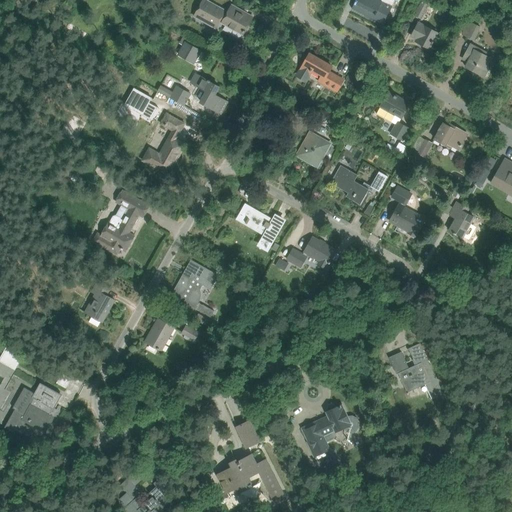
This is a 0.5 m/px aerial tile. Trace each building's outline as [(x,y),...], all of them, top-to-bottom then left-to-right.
[(215,29),(218,24),(219,21),(243,35),(251,20),(238,12),(239,9),(232,5),(227,14),(224,12),(225,10),(206,0),(203,0),(194,17),(215,29)] [(355,0),(352,8),(363,14),(366,9),(374,13),(371,18),(383,24),(395,0),(394,0),(355,0)] [(422,2),(414,15),(421,19),(428,5),(422,2)] [(461,34),(473,40),(479,27),(468,21),(461,34)] [(418,23),(416,27),(411,36),(421,41),(419,43),(429,48),(432,43),(433,43),(434,42),(433,41),(437,33),(418,23)] [(185,41),(177,54),(194,63),(201,50),(185,41)] [(465,67),(485,77),(488,70),(486,69),(491,59),(482,54),(484,51),(471,44),(464,58),(468,60),(465,67)] [(310,54),(296,77),(305,83),(312,70),(322,76),(319,81),(337,91),(343,80),(329,72),(329,71),(324,68),(327,63),(310,54)] [(190,82),(206,91),(200,102),(220,113),(227,102),(215,95),(219,87),(209,82),(210,81),(195,73),(190,82)] [(184,106),(191,94),(176,85),(169,97),(184,106)] [(161,86),(158,92),(169,97),(172,91),(161,86)] [(134,88),(125,105),(142,114),(152,98),(151,97),(134,88)] [(389,135),(402,142),(411,127),(399,121),(400,118),(401,119),(410,104),(388,92),(376,113),(395,124),(389,135)] [(271,114),(289,122),(291,116),(294,118),(297,112),(276,103),(271,114)] [(195,126),(202,115),(185,106),(183,110),(181,109),(177,116),(195,126)] [(148,147),(142,160),(168,175),(173,166),(171,165),(184,144),(176,139),(185,123),(166,113),(161,123),(173,130),(159,154),(148,147)] [(76,145),(87,127),(72,118),(61,135),(76,145)] [(458,150),(460,146),(461,147),(462,145),(461,145),(467,134),(449,124),(448,126),(443,123),(434,139),(446,145),(447,143),(458,150)] [(310,133),(298,155),(317,166),(324,154),(328,156),(334,147),(310,133)] [(425,157),(432,143),(426,140),(419,153),(425,157)] [(399,142),(396,148),(403,153),(407,147),(399,142)] [(491,182),(509,193),(509,194),(511,195),(511,173),(510,172),(511,168),(511,162),(505,159),(491,182)] [(331,183),(341,189),(348,193),(346,196),(360,204),(369,190),(372,191),(374,188),(379,192),(387,176),(379,171),(370,186),(364,182),(362,185),(354,181),(358,175),(341,165),(331,183)] [(399,224),(417,234),(418,231),(419,231),(425,219),(403,207),(411,194),(398,186),(392,197),(402,202),(400,205),(399,204),(390,221),(399,226),(399,224)] [(98,232),(93,240),(117,254),(120,248),(126,251),(134,236),(128,233),(139,214),(143,217),(149,206),(122,191),(116,201),(129,209),(123,219),(116,215),(113,216),(110,222),(109,221),(102,234),(98,232)] [(449,230),(462,238),(474,217),(466,213),(468,209),(457,203),(450,215),(456,218),(449,230)] [(246,206),(238,219),(247,224),(249,220),(259,226),(257,229),(265,234),(259,244),(267,249),(284,220),(275,215),(272,221),(246,206)] [(326,269),(329,263),(330,264),(331,262),(330,262),(336,251),(324,244),(324,245),(319,242),(320,241),(313,237),(303,254),(293,249),(287,259),(300,267),(308,254),(319,260),(317,264),(326,269)] [(279,258),(275,265),(285,271),(289,263),(279,258)] [(218,275),(200,265),(191,260),(173,292),(182,298),(182,297),(185,299),(184,302),(196,309),(197,309),(200,310),(200,311),(211,317),(214,311),(198,302),(199,300),(200,298),(201,295),(201,293),(200,290),(203,285),(210,289),(218,275)] [(111,299),(114,301),(115,300),(106,295),(110,289),(97,282),(92,292),(96,294),(85,312),(92,316),(89,322),(98,327),(101,321),(102,322),(103,321),(101,320),(108,308),(106,307),(111,299)] [(212,321),(198,313),(195,319),(213,330),(216,325),(211,323),(212,321)] [(146,342),(154,347),(161,350),(174,327),(159,319),(146,342)] [(186,326),(182,333),(194,339),(198,333),(186,326)] [(443,394),(424,352),(420,343),(409,348),(417,365),(408,368),(401,352),(391,357),(407,392),(425,384),(432,399),(443,394)] [(6,346),(2,352),(19,361),(22,355),(6,346)] [(62,373),(56,382),(66,388),(71,378),(62,373)] [(50,414),(60,395),(41,384),(35,395),(24,389),(18,400),(17,399),(13,407),(15,409),(5,427),(13,432),(15,430),(23,434),(27,426),(25,424),(28,418),(40,425),(38,429),(45,433),(49,427),(47,426),(53,416),(50,414)] [(310,448),(314,456),(329,449),(325,442),(333,438),(336,435),(336,431),(343,428),(344,430),(345,431),(347,431),(348,432),(350,433),(353,432),(354,432),(355,431),(356,431),(358,429),(358,428),(359,427),(359,425),(360,424),(359,423),(359,420),(357,418),(356,417),(355,416),(354,416),(352,415),(351,415),(349,415),(347,416),(342,405),(336,408),(334,404),(332,403),(328,405),(327,408),(328,411),(327,412),(328,416),(326,417),(323,422),(318,424),(316,423),(314,423),(302,428),(309,442),(310,442),(312,447),(310,448)] [(246,448),(259,442),(249,421),(237,427),(246,448)] [(251,455),(237,462),(236,460),(231,462),(233,467),(218,475),(222,483),(227,492),(235,488),(238,493),(253,486),(248,477),(251,475),(273,504),(285,498),(265,460),(256,464),(251,455)] [(120,485),(127,492),(119,499),(125,507),(123,508),(125,511),(134,511),(137,510),(139,511),(167,511),(164,508),(171,501),(161,490),(168,484),(162,476),(153,483),(156,486),(145,496),(128,478),(120,485)]
